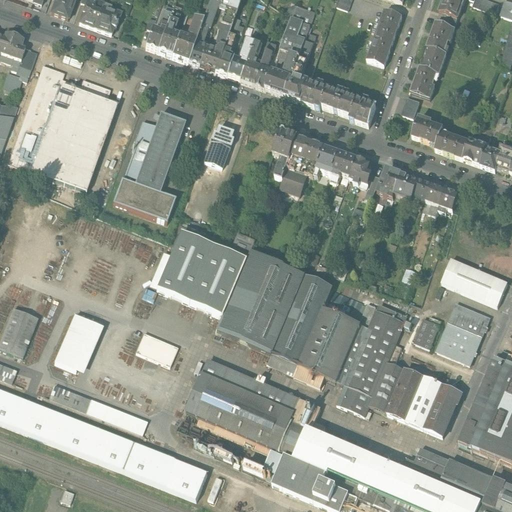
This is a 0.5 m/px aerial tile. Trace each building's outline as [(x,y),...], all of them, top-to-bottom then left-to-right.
[(20,0),(33,4),(32,7),(41,10),(43,0),(20,0)] [(56,0),(56,1),(51,17),(68,23),(75,0),(56,0)] [(97,0),(89,0),(86,8),(79,27),(94,33),(103,7),(99,5),(96,13),(97,13),(96,16),(93,14),(97,0)] [(89,0),(82,0),(80,6),(86,8),(89,0)] [(224,12),(217,34),(219,35),(228,38),(228,37),(241,0),(210,0),(202,24),(201,28),(208,30),(209,31),(218,7),(227,11),(226,13),(224,12)] [(338,0),(336,8),(347,12),(351,0),(338,0)] [(444,0),(439,15),(447,18),(457,21),(462,8),(463,9),(465,0),(444,0)] [(499,5),(483,0),(475,0),(472,8),(495,16),(499,5)] [(511,3),(506,2),(500,18),(511,21),(511,3)] [(103,7),(94,33),(110,39),(113,32),(115,32),(120,17),(110,14),(111,11),(110,11),(110,10),(103,7)] [(159,36),(151,33),(145,51),(157,55),(172,14),(165,12),(158,32),(160,33),(159,36)] [(172,14),(157,55),(171,60),(178,40),(172,38),(180,15),(173,12),(172,14)] [(384,14),(367,63),(384,69),(401,19),(384,14)] [(457,21),(447,18),(444,23),(455,27),(457,21)] [(149,21),(146,31),(151,33),(155,23),(149,21)] [(189,43),(179,39),(178,40),(171,60),(187,66),(201,28),(202,24),(194,21),(187,39),(190,40),(189,43)] [(511,22),(499,69),(509,72),(511,63),(511,22)] [(429,51),(422,71),(419,70),(410,95),(430,102),(434,89),(432,88),(436,76),(439,77),(446,57),(443,56),(448,44),(450,45),(455,32),(435,25),(426,50),(429,51)] [(201,28),(187,66),(198,70),(205,50),(200,48),(201,45),(202,45),(208,30),(201,28)] [(214,53),(205,50),(198,70),(214,76),(228,38),(219,35),(215,47),(216,49),(218,49),(217,52),(214,53)] [(23,44),(5,37),(4,41),(0,52),(0,57),(20,65),(24,53),(20,51),(23,44)] [(228,38),(214,76),(226,80),(232,62),(233,60),(227,58),(228,55),(229,55),(235,40),(228,37),(228,38)] [(304,44),(286,37),(281,52),(292,56),(292,58),(299,60),(304,44)] [(315,41),(306,38),(304,44),(313,47),(315,41)] [(240,65),(232,62),(226,80),(239,84),(253,47),(245,44),(239,61),(239,62),(241,63),(240,65)] [(299,60),(284,101),(301,107),(301,106),(308,86),(300,83),(313,47),(304,44),(299,60)] [(253,47),(239,84),(252,89),(259,71),(253,70),(260,49),(253,47)] [(36,57),(24,53),(20,65),(18,69),(30,74),(36,57)] [(259,71),(252,89),(265,94),(272,76),(264,73),(265,71),(267,71),(272,56),(265,53),(259,71)] [(284,80),(272,76),(265,94),(284,101),(299,60),(292,58),(284,80)] [(64,77),(42,69),(7,167),(30,176),(86,196),(116,110),(116,109),(117,106),(107,102),(110,94),(83,84),(80,90),(62,84),(64,77)] [(23,81),(8,76),(3,92),(18,97),(23,81)] [(376,110),(308,86),(301,106),(315,111),(315,112),(320,113),(321,110),(350,121),(349,124),(355,126),(355,125),(369,130),(376,110)] [(408,101),(402,118),(413,122),(419,105),(408,101)] [(0,107),(0,141),(6,142),(17,110),(0,107)] [(155,130),(142,125),(134,147),(136,147),(124,179),(130,181),(128,186),(121,183),(112,208),(166,227),(175,203),(159,197),(185,127),(160,118),(155,130)] [(431,125),(418,121),(411,140),(420,143),(420,144),(429,147),(429,146),(436,149),(435,154),(463,164),(469,146),(441,137),(443,132),(430,128),(431,125)] [(213,137),(210,145),(211,145),(204,165),(221,171),(228,151),(229,151),(232,143),(229,142),(231,137),(218,132),(216,138),(213,137)] [(297,141),(281,135),(273,158),(282,161),(275,181),(282,183),(297,141)] [(310,146),(297,141),(282,183),(279,192),(292,197),(310,146)] [(487,150),(470,144),(469,146),(463,164),(480,170),(487,150)] [(324,151),(310,146),(292,197),(299,199),(307,178),(313,180),(324,151)] [(487,150),(480,170),(495,175),(496,171),(500,157),(489,153),(491,147),(488,146),(487,150)] [(324,151),(313,180),(318,182),(321,175),(332,179),(340,156),(324,151)] [(511,156),(502,152),(500,157),(496,171),(509,175),(511,166),(511,156)] [(356,162),(340,156),(332,179),(330,184),(338,187),(341,178),(349,182),(356,162)] [(370,167),(356,162),(349,182),(355,184),(353,189),(359,190),(360,186),(368,189),(373,176),(369,175),(371,170),(370,167)] [(388,174),(387,174),(386,175),(384,181),(383,180),(380,190),(380,191),(378,197),(393,203),(394,199),(402,178),(388,174)] [(419,184),(402,178),(394,199),(411,205),(419,184)] [(374,179),(369,192),(375,194),(380,180),(374,179)] [(432,189),(419,184),(411,205),(414,206),(415,203),(419,205),(420,204),(426,206),(432,189)] [(426,206),(422,216),(435,221),(438,214),(445,193),(432,189),(426,206)] [(445,193),(438,214),(445,217),(446,214),(452,216),(458,198),(445,193)] [(254,244),(236,236),(231,248),(249,255),(254,244)] [(245,265),(180,237),(156,293),(221,321),(245,265)] [(332,291),(249,255),(215,335),(272,358),(268,367),(302,382),(302,383),(321,391),(325,381),(344,389),(336,408),(364,419),(368,409),(443,440),(456,409),(457,409),(462,397),(387,366),(406,320),(379,308),(369,332),(323,313),(332,291)] [(507,287),(451,263),(441,287),(497,311),(507,287)] [(489,321),(456,308),(437,354),(469,368),(489,321)] [(12,313),(0,342),(0,353),(21,362),(37,323),(12,313)] [(74,319),(54,366),(75,375),(96,328),(74,319)] [(440,328),(423,321),(414,345),(430,352),(440,328)] [(178,352),(143,337),(135,357),(170,372),(178,352)] [(511,370),(494,363),(458,447),(511,469),(511,370)] [(300,403),(208,364),(186,416),(187,417),(187,419),(190,420),(191,418),(196,420),(194,426),(205,430),(207,425),(257,446),(255,452),(275,461),(277,455),(278,455),(279,455),(329,476),(324,488),(323,487),(318,499),(324,502),(322,507),(334,511),(350,511),(355,501),(381,511),(511,511),(511,491),(420,451),(414,466),(355,441),(347,438),(343,440),(339,448),(322,440),(325,431),(315,427),(320,414),(299,405),(300,403)] [(16,376),(0,369),(0,382),(11,387),(16,376)] [(147,426),(53,389),(48,402),(142,439),(147,426)] [(0,427),(196,504),(207,476),(0,395),(0,427)] [(173,452),(151,443),(148,449),(171,457),(173,452)] [(275,477),(195,443),(192,450),(201,455),(272,485),(275,477)] [(216,479),(206,501),(213,504),(223,482),(216,479)] [(74,497),(65,493),(61,504),(70,507),(74,497)]
